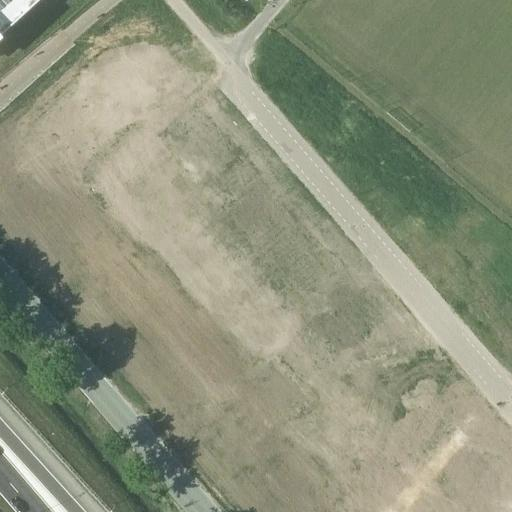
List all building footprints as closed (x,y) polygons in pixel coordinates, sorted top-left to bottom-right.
[(0,0),(0,36),(39,0),(0,0)] [(215,117),(95,221),(124,255),(245,151),(215,117)] [(264,224),(168,306),(225,372),(321,289),(293,258),(297,254),(288,244),(284,247),(264,224)] [(387,318),(367,335),(395,368),(402,376),(422,359),(387,318)] [(363,338),(267,421),(324,487),(420,404),(401,382),(404,379),(402,376),(395,368),(391,372),(363,338)] [(511,461),(486,432),(393,511),(510,511),(511,511),(511,461)]
